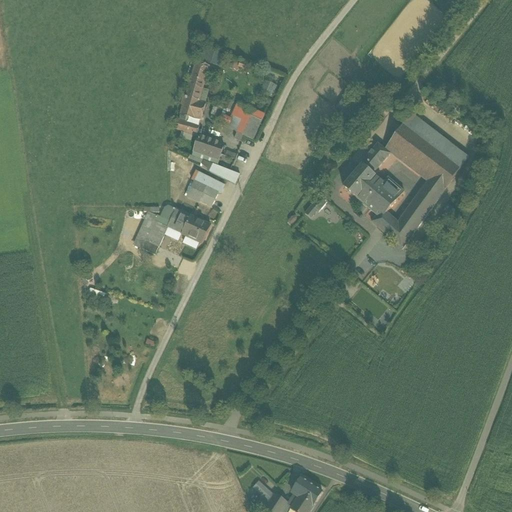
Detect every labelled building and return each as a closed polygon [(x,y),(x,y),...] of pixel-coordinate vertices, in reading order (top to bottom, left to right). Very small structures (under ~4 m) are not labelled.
[(198,61),(211,65),(215,53),(215,52),(201,48),(198,61)] [(224,56),(215,53),(211,65),(221,68),(224,56)] [(241,62),(232,60),(229,69),(238,71),(241,62)] [(193,136),(197,137),(199,127),(185,123),(187,117),(201,121),(206,104),(199,103),(203,90),(205,84),(210,67),(196,63),(190,80),(186,97),(183,107),(177,130),(182,132),(193,136)] [(277,87),(265,82),(260,93),(272,98),(277,87)] [(199,103),(206,104),(209,92),(203,90),(199,103)] [(234,102),(227,100),(223,109),(231,112),(234,102)] [(358,103),(347,117),(355,123),(366,108),(358,103)] [(233,118),(242,122),(245,116),(248,109),(238,105),(233,118)] [(248,109),(245,116),(261,123),(264,117),(248,109)] [(218,122),(228,127),(232,120),(222,115),(218,122)] [(411,115),(403,127),(460,171),(468,159),(411,115)] [(237,134),(244,137),(253,141),(261,123),(245,116),(242,122),(237,134)] [(199,127),(201,121),(187,117),(185,123),(199,127)] [(227,129),(237,134),(242,122),(233,118),(232,120),(228,127),(227,129)] [(388,147),(430,180),(445,191),(460,171),(403,127),(402,127),(388,147)] [(191,142),(193,136),(182,132),(179,138),(191,142)] [(242,143),(244,137),(237,134),(234,140),(242,143)] [(194,153),(219,161),(224,146),(199,138),(194,153)] [(362,167),(373,176),(390,156),(378,145),(360,166),(361,167),(362,167)] [(430,180),(388,147),(385,151),(427,184),(430,180)] [(217,167),(219,161),(194,153),(192,157),(204,162),(214,166),(217,167)] [(188,160),(202,166),(204,162),(192,157),(189,156),(188,160)] [(210,172),(214,166),(204,162),(202,166),(210,172)] [(210,172),(236,185),(240,176),(217,167),(214,166),(210,172)] [(343,189),(357,200),(375,178),(373,176),(362,167),(361,167),(343,189)] [(191,181),(195,183),(197,178),(206,182),(208,178),(196,172),(191,181)] [(188,197),(200,203),(202,198),(207,188),(219,194),(221,188),(222,189),(224,186),(208,178),(206,182),(197,178),(195,183),(188,197)] [(383,184),(375,178),(357,200),(364,207),(383,184)] [(377,217),(381,221),(386,215),(404,193),(388,179),(383,184),(364,207),(377,217)] [(402,251),(445,191),(430,180),(427,184),(399,224),(396,227),(395,227),(389,227),(384,234),(402,251)] [(200,203),(212,209),(219,194),(207,188),(202,198),(200,203)] [(315,211),(319,214),(327,203),(320,197),(311,207),(315,211)] [(309,218),(315,211),(311,207),(305,215),(309,218)] [(165,236),(168,229),(176,211),(173,210),(169,208),(165,210),(161,220),(157,218),(146,242),(158,248),(159,249),(165,236)] [(168,229),(182,235),(190,218),(176,211),(168,229)] [(148,214),(137,239),(146,242),(157,218),(148,214)] [(381,221),(377,217),(373,222),(375,223),(377,220),(381,224),(377,228),(384,234),(389,227),(395,227),(396,227),(399,224),(386,215),(381,221)] [(211,227),(190,218),(182,235),(186,237),(200,244),(203,245),(211,227)] [(372,224),(377,228),(381,224),(377,220),(375,223),(373,222),(372,224)] [(168,229),(165,236),(179,242),(182,235),(168,229)] [(200,244),(186,237),(183,245),(196,251),(200,244)] [(133,246),(155,256),(158,248),(146,242),(137,239),(133,246)] [(100,267),(80,279),(80,286),(84,287),(82,293),(93,297),(94,291),(93,291),(94,289),(95,287),(96,284),(98,281),(100,278),(102,275),(105,272),(100,267)] [(292,494),(299,499),(313,508),(322,494),(301,480),(292,494)] [(266,509),(271,511),(282,511),(287,505),(275,497),(266,509)] [(297,511),(310,511),(313,508),(299,499),(292,509),(297,511)]
